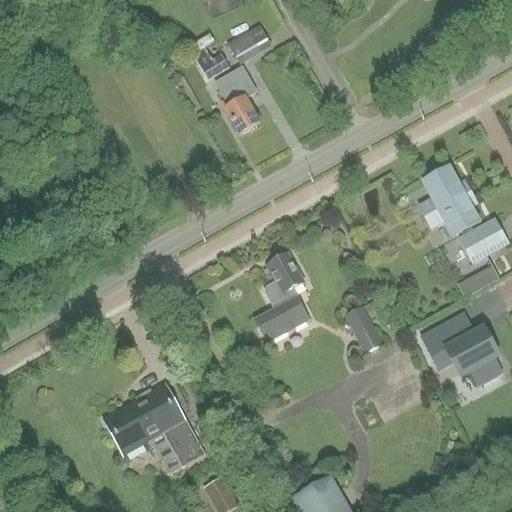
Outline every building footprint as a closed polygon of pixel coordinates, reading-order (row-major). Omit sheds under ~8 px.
[(250,34),(229,46),(241,67),(262,55),(272,50),(267,41),(260,29),(250,34)] [(144,41),(144,51),(161,52),(161,46),(162,42),(154,41),(144,41)] [(230,69),(215,46),(195,59),(210,82),(230,69)] [(235,107),(226,112),(241,137),(261,126),(246,101),(257,95),(243,70),(216,85),(225,101),(231,98),(235,107)] [(459,190),(449,173),(448,174),(449,176),(429,187),(428,185),(426,185),(436,203),(422,211),(423,212),(426,210),(434,226),(431,228),(432,229),(446,221),(456,239),(457,238),(456,237),(461,234),(466,242),(463,243),(464,244),(466,243),(475,261),(473,262),(474,263),(489,255),(489,254),(486,255),(476,237),(479,236),(478,235),(476,237),(471,228),(476,225),(477,227),(479,226),(469,209),(476,205),(466,187),(459,190)] [(289,257),(269,268),(278,284),(268,290),(267,295),(276,312),(256,323),(268,345),(310,322),(298,300),(297,300),(292,292),(305,285),(289,257)] [(502,279),(494,265),(458,285),(466,299),(502,279)] [(366,356),(382,348),(363,311),(347,319),(366,356)] [(445,329),(424,341),(442,373),(443,373),(439,366),(451,359),(463,380),(500,360),(486,333),(456,349),(445,329)] [(183,471),(206,457),(191,430),(188,431),(178,413),(188,407),(175,384),(146,401),(144,399),(136,403),(137,405),(107,422),(125,456),(163,435),(183,471)] [(453,462),(443,460),(440,478),(450,479),(453,462)] [(292,511),(351,511),(332,479),(288,504),(292,511)] [(231,488),(210,500),(216,511),(234,511),(243,508),(231,488)]
